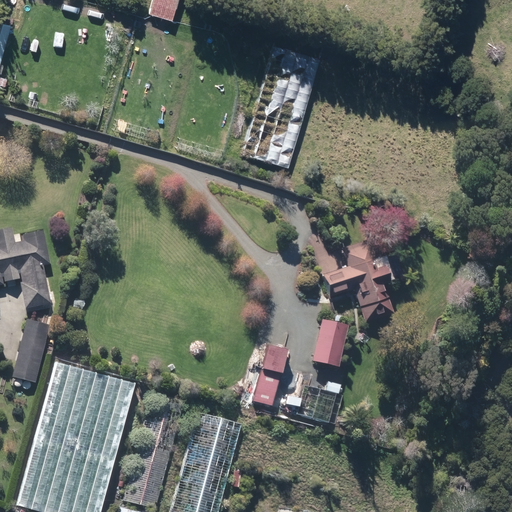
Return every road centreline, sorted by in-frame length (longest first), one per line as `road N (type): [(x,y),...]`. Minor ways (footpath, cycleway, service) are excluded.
road 1 (track): [(0,113),(183,168),(272,260),(284,287),(283,339)]
road 2 (track): [(272,260),(288,255),(295,239),(297,218),(279,198),(183,168)]
